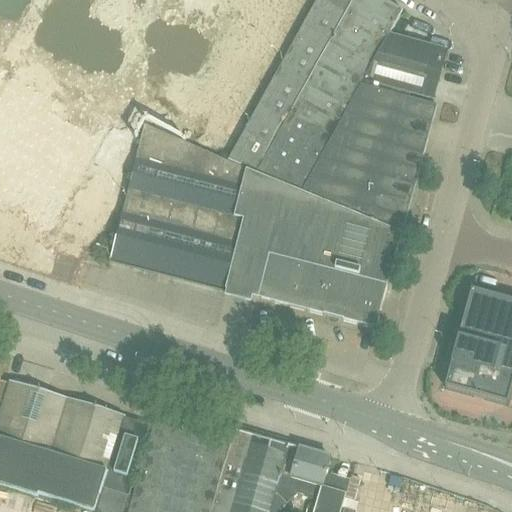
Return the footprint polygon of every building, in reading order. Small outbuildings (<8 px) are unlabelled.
[(66,0),(75,3),(71,12),(91,19),(98,0),(66,0)] [(318,0),(229,161),(257,174),(354,0),(318,0)] [(402,12),(399,10),(380,0),(354,0),(257,174),(258,174),(302,191),(363,82),(389,36),(402,12)] [(168,32),(175,20),(164,14),(157,25),(168,32)] [(433,101),(447,52),(389,36),(363,82),(410,95),(433,101)] [(210,125),(210,126),(238,70),(220,61),(209,84),(181,69),(168,95),(175,98),(162,125),(200,144),(210,125)] [(402,232),(418,172),(431,124),(432,121),(436,108),(431,107),(409,100),(410,95),(363,82),(302,191),(303,192),(402,232)] [(29,117),(40,101),(33,96),(22,112),(29,117)] [(55,136),(66,120),(61,116),(70,103),(61,97),(41,126),(55,136)] [(111,263),(155,274),(225,292),(232,294),(248,226),(240,224),(252,175),(246,172),(144,128),(111,263)] [(434,157),(441,165),(454,154),(447,145),(434,157)] [(377,326),(393,267),(401,236),(252,175),(240,224),(248,226),(232,294),(253,299),(371,329),(377,326)] [(0,215),(66,244),(84,203),(62,193),(52,215),(0,193),(0,215)] [(511,390),(511,304),(470,293),(444,389),(508,407),(511,390)] [(125,418),(12,384),(9,383),(9,385),(1,383),(0,384),(0,394),(7,397),(0,417),(0,486),(37,498),(38,496),(90,511),(124,511),(149,427),(125,420),(125,418)] [(211,511),(230,448),(229,448),(154,425),(129,511),(211,511)] [(234,431),(231,441),(229,448),(230,448),(211,511),(281,511),(300,496),(319,502),(323,489),(321,489),(294,481),(302,451),(234,431)] [(330,459),(302,451),(294,481),(321,489),(330,459)] [(363,481),(352,478),(343,510),(350,511),(357,511),(359,505),(357,505),(363,481)] [(340,511),(346,496),(323,489),(319,502),(321,503),(319,511),(340,511)] [(45,511),(47,505),(14,497),(9,511),(45,511)]
